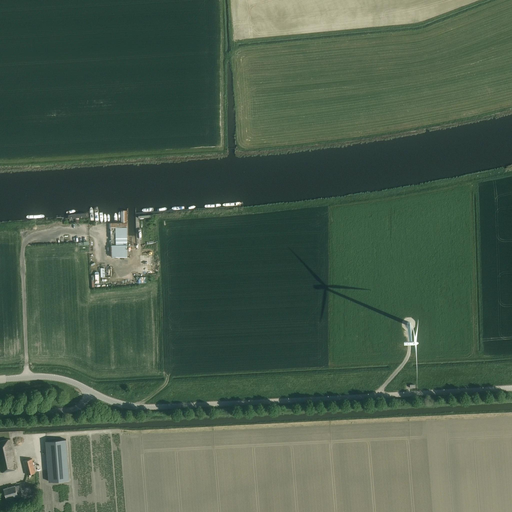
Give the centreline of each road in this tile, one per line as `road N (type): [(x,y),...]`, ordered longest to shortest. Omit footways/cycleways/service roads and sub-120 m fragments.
road 1 (tertiary): [(91,390),(145,407),(511,387)]
road 2 (unclassified): [(27,377),(23,242),(104,234)]
